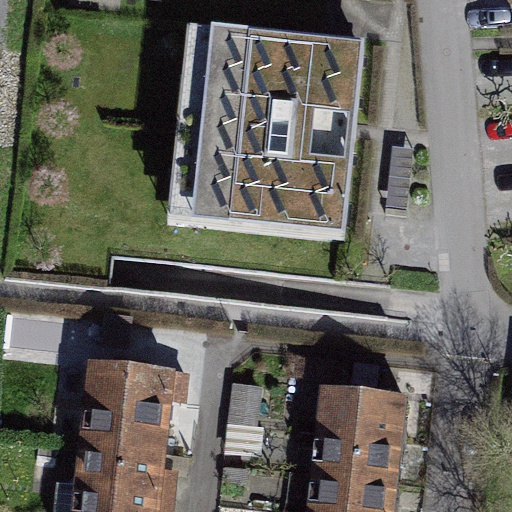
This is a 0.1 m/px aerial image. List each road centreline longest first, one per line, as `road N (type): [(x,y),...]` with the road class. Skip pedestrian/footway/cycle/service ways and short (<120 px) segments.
road 1 (residential): [(471,334),(445,0)]
road 2 (residential): [(446,511),(471,334)]
road 3 (residential): [(220,344),(204,511)]
road 4 (residential): [(471,334),(345,325)]
